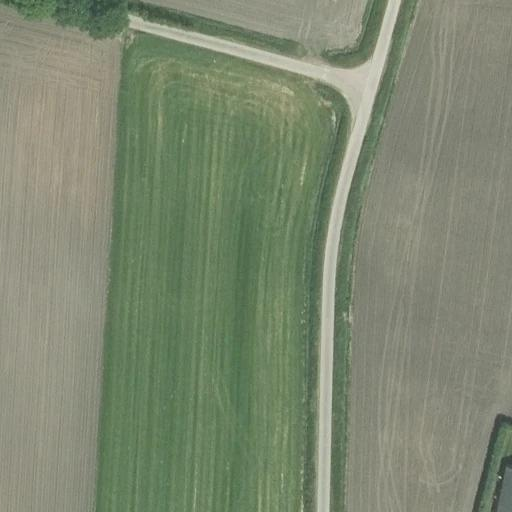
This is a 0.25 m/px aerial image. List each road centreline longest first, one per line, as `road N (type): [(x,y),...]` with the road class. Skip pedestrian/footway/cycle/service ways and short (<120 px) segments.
road 1 (unclassified): [(322,511),(331,205),(367,74)]
road 2 (unclassified): [(89,0),(367,74)]
